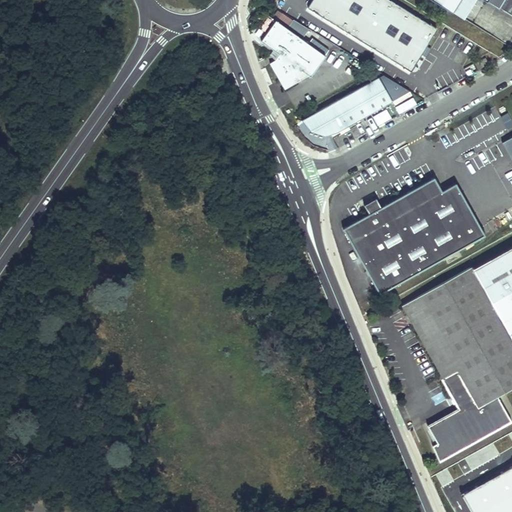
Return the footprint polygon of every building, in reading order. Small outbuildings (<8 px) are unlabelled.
[(436,26),(393,0),(309,0),(306,5),(409,70),(420,52),(416,49),(421,41),(425,44),(436,26)] [(426,0),(445,12),(451,0),(476,0),(491,9),(496,0),(426,0)] [(324,56),(275,21),(260,42),(278,55),(275,60),(269,63),(284,89),(299,80),(298,76),(301,71),(310,76),(324,56)] [(420,52),(425,44),(421,41),(416,49),(420,52)] [(486,58),(475,64),(477,69),(489,62),(486,58)] [(361,118),(389,102),(376,76),(297,121),(303,129),(310,134),(315,136),(320,137),(325,136),(330,135),(335,132),(342,129),(361,118)] [(398,113),(416,103),(409,91),(402,95),(393,79),(383,85),(398,113)] [(506,130),(511,126),(511,120),(508,113),(500,117),(506,130)] [(511,136),(495,146),(511,177),(511,136)] [(373,213),(348,227),(383,294),(489,237),(461,183),(447,191),(439,176),(386,206),(381,197),(369,204),(373,213)] [(511,250),(478,269),(477,267),(397,310),(454,412),(431,425),(441,443),(436,446),(444,460),(511,423),(511,412),(503,396),(511,391),(511,250)] [(511,511),(511,465),(461,494),(471,511),(511,511)]
